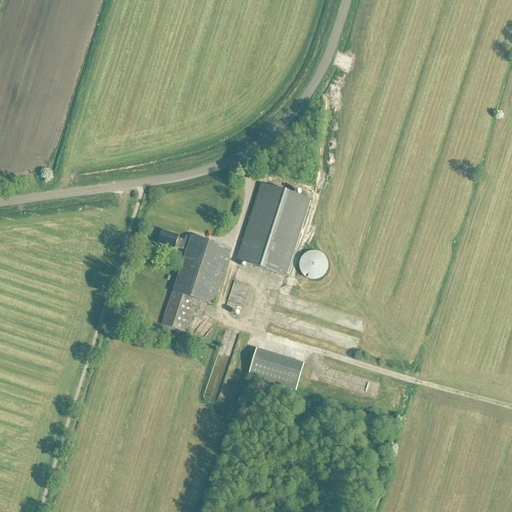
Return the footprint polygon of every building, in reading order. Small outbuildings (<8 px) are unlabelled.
[(286,277),(311,201),(261,185),(237,261),(286,277)] [(162,233),(158,245),(174,250),(175,248),(187,252),(163,326),(187,334),(195,309),(190,307),(192,299),(213,306),(231,250),(191,237),(191,239),(185,238),(184,241),(177,239),(178,238),(162,233)] [(314,281),(318,281),(323,278),(326,274),(328,270),(328,265),(327,260),(325,257),(321,254),(316,252),(311,252),(306,254),(303,257),(301,260),(299,265),(300,270),(302,275),(305,278),(310,281),(314,281)] [(296,392),(305,365),(257,350),(248,378),(296,392)] [(213,388),(222,390),(228,363),(216,360),(209,394),(212,394),(213,388)]
